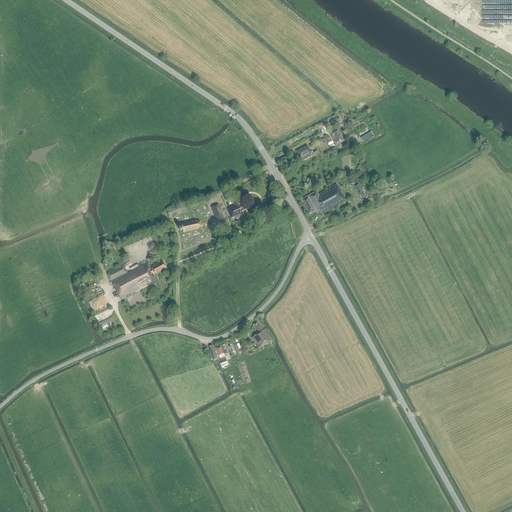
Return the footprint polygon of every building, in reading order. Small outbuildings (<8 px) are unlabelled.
[(331,126),(341,121),(339,117),(329,122),(331,126)] [(330,133),(331,135),(334,142),(334,141),(336,145),(338,144),(339,147),(342,146),(340,143),(344,141),(337,130),(333,132),(330,133)] [(311,152),(307,146),(296,152),(300,160),(301,160),(302,161),(318,153),(316,150),(313,152),(312,151),(311,152)] [(279,161),(285,171),(293,167),(288,157),(286,158),(285,158),(279,161)] [(361,180),(369,176),(367,172),(358,177),(357,177),(358,179),(354,180),(357,185),(355,186),(358,194),(359,195),(356,196),(357,197),(360,196),(367,192),(361,180)] [(319,211),(321,215),(346,201),(336,185),(318,195),(317,192),(308,196),(301,200),(309,215),(316,211),(316,212),(319,211)] [(236,206),(228,209),(228,210),(231,218),(235,217),(236,220),(241,217),(241,216),(246,214),(241,202),(235,204),(236,206)] [(219,205),(211,208),(218,226),(225,223),(219,205)] [(198,229),(202,226),(200,222),(196,221),(182,225),(182,227),(179,228),(180,230),(180,231),(183,231),(183,233),(198,229)] [(107,273),(121,299),(121,300),(152,284),(153,286),(158,283),(153,275),(155,274),(155,276),(159,274),(158,273),(167,269),(163,261),(151,267),(149,262),(128,273),(123,265),(107,273)] [(110,318),(100,322),(104,330),(113,326),(110,318)] [(253,326),(255,330),(254,330),(257,335),(252,338),(259,349),(271,340),(262,327),(261,328),(258,322),(253,326)] [(208,346),(213,360),(217,359),(212,345),(208,346)] [(222,346),(215,349),(216,352),(217,352),(219,356),(224,354),(222,350),(227,349),(225,345),(222,346)]
